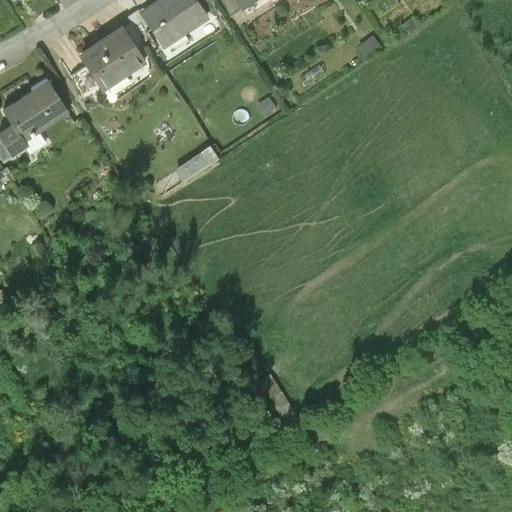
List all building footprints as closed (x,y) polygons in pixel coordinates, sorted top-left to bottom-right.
[(195,0),(158,0),(139,13),(163,50),(189,32),(188,30),(207,17),(195,0)] [(254,0),(236,0),(242,8),(254,0)] [(122,31),(81,57),(88,67),(102,89),(104,91),(144,64),(122,31)] [(102,89),(88,67),(72,78),(86,99),(102,89)] [(46,81),(2,110),(13,126),(0,133),(0,135),(1,137),(14,157),(28,149),(25,145),(69,116),(46,81)] [(14,157),(1,137),(0,137),(0,156),(5,163),(14,157)] [(171,168),(181,183),(218,158),(207,143),(171,168)]
